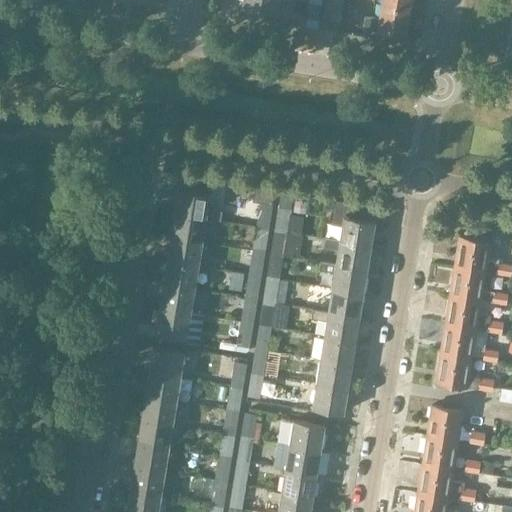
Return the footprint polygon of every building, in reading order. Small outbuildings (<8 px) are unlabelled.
[(277,13),(279,0),(243,0),(242,8),(277,13)] [(340,16),(342,0),(326,0),(324,13),(340,16)] [(410,0),(380,0),(380,4),(409,9),(410,0)] [(307,18),(318,20),(320,4),(309,3),(307,18)] [(405,35),(409,9),(380,4),(378,16),(363,14),(360,35),(375,37),(376,30),(405,35)] [(178,189),(174,213),(205,218),(206,217),(220,219),(221,210),(207,208),(209,194),(178,189)] [(301,211),(304,196),(290,193),(286,207),(301,211)] [(372,207),(364,205),(364,206),(335,201),(332,224),(341,226),(339,240),(371,246),(375,221),(370,220),(372,207)] [(257,220),(269,222),(272,205),(260,203),(257,220)] [(277,212),(274,230),(286,232),(289,214),(277,212)] [(201,242),(205,218),(174,213),(170,237),(201,242)] [(253,244),(265,246),(268,228),(256,226),(253,244)] [(273,236),(270,254),(283,256),(285,238),(273,236)] [(198,266),(201,242),(170,237),(166,261),(198,266)] [(498,261),(487,259),(490,242),(460,237),(455,266),(485,271),(496,273),(510,275),(511,265),(498,263),(498,261)] [(367,269),(371,246),(339,240),(335,264),(367,269)] [(249,268),(261,270),(264,252),(252,250),(249,268)] [(269,259),(266,277),(279,279),(281,262),(269,259)] [(194,289),(198,266),(166,261),(162,284),(194,289)] [(367,269),(335,264),(319,261),(318,270),(333,273),(331,288),(363,293),(367,269)] [(481,290),(485,271),(455,266),(450,295),(480,300),(506,304),(507,294),(481,290)] [(245,291),(257,293),(260,276),(248,274),(245,291)] [(265,283),(262,301),(275,303),(278,285),(265,283)] [(190,313),(194,289),(162,284),(159,308),(190,313)] [(359,317),(363,293),(331,288),(327,310),(312,308),(312,309),(359,317)] [(480,300),(450,295),(445,323),(475,328),(501,333),(503,323),(489,320),(490,314),(478,312),(480,300)] [(241,315),(253,317),(256,299),(244,297),(241,315)] [(262,307),(259,325),(271,327),(274,309),(262,307)] [(186,337),(190,313),(159,308),(155,332),(186,337)] [(355,340),(359,317),(312,309),(310,317),(326,319),(323,335),(355,340)] [(237,339),(249,341),(252,323),(240,321),(237,339)] [(470,357),(475,328),(445,323),(440,352),(470,357)] [(258,331),(255,348),(267,350),(270,333),(258,331)] [(351,364),(355,340),(323,335),(319,358),(351,364)] [(148,372),(179,377),(183,353),(152,348),(148,372)] [(496,362),(498,351),(484,349),(482,359),(496,362)] [(467,377),(470,357),(440,352),(435,381),(465,386),(477,388),(491,391),(493,381),(479,378),(467,377)] [(254,354),(251,372),(263,374),(266,356),(254,354)] [(347,387),(351,364),(319,358),(315,382),(347,387)] [(231,379),(243,381),(246,364),(234,362),(231,379)] [(175,401),(179,377),(148,372),(144,395),(175,401)] [(250,378),(247,395),(259,397),(262,380),(250,378)] [(343,412),(347,387),(315,382),(311,407),(343,412)] [(227,403),(239,405),(242,387),(230,385),(227,403)] [(511,388),(501,387),(498,399),(511,401),(511,388)] [(171,425),(175,401),(144,395),(140,419),(171,425)] [(471,431),(459,429),(462,410),(432,405),(427,435),(457,439),(469,441),(469,442),(483,444),(485,433),(471,431)] [(223,427),(235,429),(238,411),(226,409),(223,427)] [(252,438),(255,420),(256,413),(244,411),(240,436),(252,438)] [(168,448),(171,425),(140,419),(136,443),(168,448)] [(289,444),(320,449),(324,425),(293,419),(289,444)] [(219,450),(231,452),(234,435),(222,433),(219,450)] [(452,469),(457,439),(427,435),(422,463),(452,469)] [(251,444),(252,438),(240,436),(239,442),(236,460),(248,462),(251,444)] [(164,472),(168,448),(136,443),(133,466),(164,472)] [(316,473),(320,449),(289,444),(285,468),(316,473)] [(218,456),(215,473),(215,474),(228,476),(230,458),(218,456)] [(478,473),(480,462),(466,460),(464,471),(478,473)] [(449,486),(452,469),(422,463),(418,492),(448,497),(448,496),(460,498),(460,499),(474,501),(475,491),(461,489),(461,488),(449,486)] [(160,496),(164,472),(133,466),(129,490),(160,496)] [(235,466),(232,484),(244,486),(247,468),(235,466)] [(313,496),(316,473),(285,468),(281,491),(313,496)] [(211,498),(224,500),(227,482),(214,480),(211,498)] [(157,511),(160,496),(129,490),(125,511),(157,511)] [(231,490),(229,507),(241,509),(244,492),(231,490)] [(309,511),(313,496),(281,491),(271,490),(270,502),(279,504),(277,511),(309,511)] [(445,511),(448,497),(418,492),(414,511),(445,511)]
